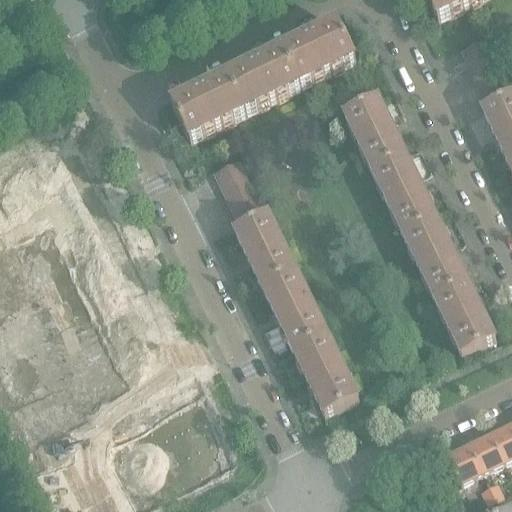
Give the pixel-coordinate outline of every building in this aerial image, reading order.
[(424,0),(439,29),(441,27),(495,0),(424,0)] [(338,30),(315,41),(285,57),(303,95),(357,68),(338,30)] [(471,71),(495,60),(501,56),(496,44),(465,58),(471,71)] [(227,85),(229,89),(246,123),(303,95),(285,57),(227,85)] [(495,60),(471,71),(477,82),(500,71),(495,60)] [(500,71),(477,82),(481,92),(505,81),(500,71)] [(505,81),(481,92),(486,103),(510,92),(505,81)] [(246,123),(229,89),(227,85),(174,112),(174,111),(171,112),(191,151),(193,150),(193,149),(246,123)] [(492,113),(511,103),(511,96),(510,92),(486,103),(492,113)] [(511,176),(511,175),(511,103),(492,113),(483,118),(511,176)] [(374,180),(407,163),(379,106),(346,123),(374,180)] [(0,202),(48,301),(0,323),(0,359),(20,401),(64,380),(107,468),(187,430),(123,298),(142,288),(78,156),(0,194),(0,202)] [(374,180),(404,243),(438,226),(407,163),(374,180)] [(246,180),(241,169),(218,180),(223,191),(246,180)] [(223,191),(228,202),(251,190),(246,180),(223,191)] [(228,202),(234,212),(257,201),(251,190),(228,202)] [(234,212),(239,223),(262,212),(257,201),(234,212)] [(239,223),(244,234),(267,223),(262,212),(239,223)] [(263,296),(298,279),(271,221),(267,223),(244,234),(235,238),(263,296)] [(404,243),(435,306),(469,290),(438,226),(404,243)] [(329,343),(298,279),(263,296),(294,360),(329,343)] [(435,306),(462,363),(497,346),(469,290),(435,306)] [(359,406),(329,343),(294,360),(325,423),(359,406)] [(511,432),(491,442),(505,472),(511,468),(511,432)] [(505,472),(491,442),(469,453),(484,482),(505,472)] [(484,482),(469,453),(448,464),(462,493),(484,482)] [(490,495),(497,508),(504,504),(498,491),(490,495)] [(497,508),(490,495),(483,499),(490,511),(497,508)]
